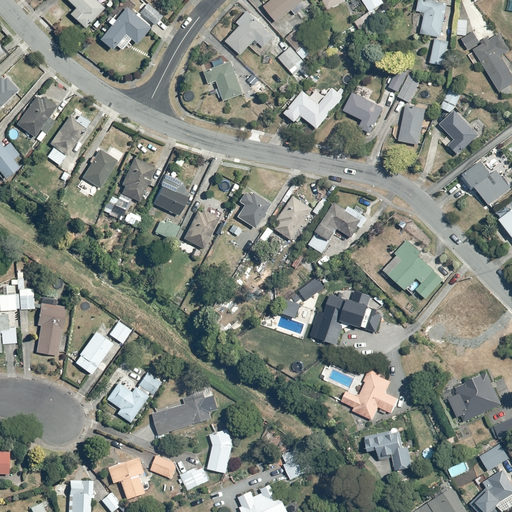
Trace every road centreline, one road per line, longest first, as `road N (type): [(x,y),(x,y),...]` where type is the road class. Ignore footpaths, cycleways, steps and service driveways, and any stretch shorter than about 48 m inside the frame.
road 1 (residential): [(142,115),(227,145),(401,186),(511,296)]
road 2 (residential): [(0,0),(48,52),(142,115)]
road 3 (residential): [(142,115),(213,0)]
